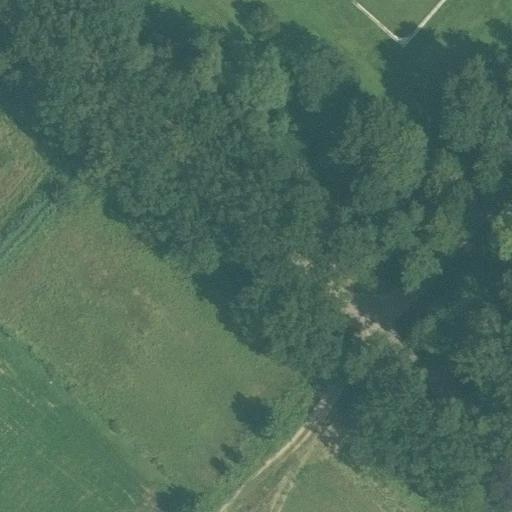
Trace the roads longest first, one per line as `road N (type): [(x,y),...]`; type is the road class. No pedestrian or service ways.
road 1 (unclassified): [(4,0),(375,329),(511,180)]
road 2 (track): [(375,329),(310,421),(226,511)]
